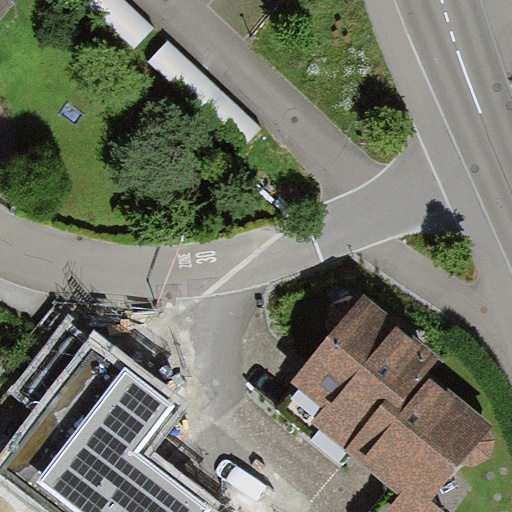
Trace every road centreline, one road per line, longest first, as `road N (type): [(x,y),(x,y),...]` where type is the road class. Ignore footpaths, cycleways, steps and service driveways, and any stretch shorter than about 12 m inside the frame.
road 1 (residential): [(496,162),(223,265),(52,265),(0,234)]
road 2 (tertiary): [(442,4),(496,162)]
